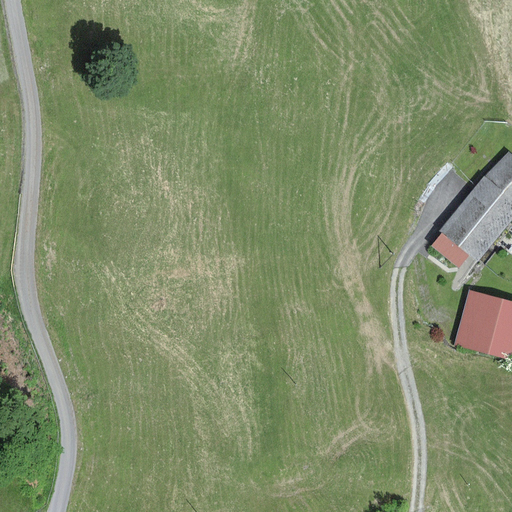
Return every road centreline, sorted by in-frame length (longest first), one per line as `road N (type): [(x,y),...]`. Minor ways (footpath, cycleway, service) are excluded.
road 1 (unclassified): [(53,511),(63,429),(56,377),(23,278),(32,159),(12,0)]
road 2 (track): [(447,187),(404,264),(398,333),(418,427),(416,511)]
